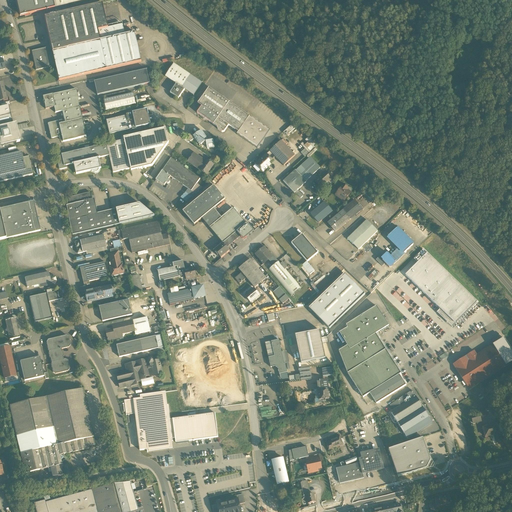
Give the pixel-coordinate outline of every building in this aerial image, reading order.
[(15,0),(20,16),(54,8),(52,0),(15,0)] [(52,0),(54,8),(90,0),(52,0)] [(44,17),(52,52),(125,35),(123,25),(108,28),(103,4),(44,17)] [(52,53),(52,55),(55,65),(58,81),(141,62),(135,33),(125,35),(52,52),(52,53)] [(51,66),(55,65),(52,55),(49,56),(48,53),(47,48),(31,51),(36,71),(51,67),(51,66)] [(165,77),(176,84),(185,90),(194,96),(202,83),(174,64),(165,77)] [(95,82),(98,96),(150,84),(147,71),(95,82)] [(179,99),(185,90),(176,84),(170,93),(179,99)] [(198,104),(202,107),(218,118),(229,102),(209,88),(198,104)] [(64,120),(65,123),(82,119),(76,90),(52,95),(55,107),(54,108),(55,113),(62,112),(64,120)] [(104,101),(106,111),(136,104),(133,94),(104,101)] [(44,104),(45,109),(54,108),(55,107),(52,95),(42,97),(43,101),(42,102),(43,103),(44,104)] [(250,117),(229,102),(218,118),(213,125),(217,128),(217,130),(222,133),(224,132),(229,126),(238,132),(250,117)] [(0,107),(0,117),(10,116),(8,106),(1,107),(0,107)] [(213,125),(218,118),(202,107),(197,113),(213,125)] [(126,116),(130,130),(151,125),(150,119),(152,119),(151,119),(151,117),(149,117),(147,109),(126,114),(126,116)] [(0,127),(12,125),(10,116),(0,117),(0,127)] [(110,134),(130,130),(126,116),(106,120),(110,134)] [(270,131),(250,117),(238,132),(237,135),(257,149),(270,131)] [(82,119),(65,123),(58,124),(61,136),(63,142),(86,137),(82,119)] [(51,139),(61,136),(58,124),(65,123),(64,120),(48,124),(51,139)] [(15,124),(12,125),(0,127),(0,145),(16,142),(16,143),(19,142),(18,136),(15,136),(13,127),(16,126),(15,124)] [(124,138),(124,140),(131,169),(131,171),(152,166),(169,142),(165,128),(124,138)] [(195,139),(200,146),(204,143),(207,141),(208,140),(202,131),(194,136),(193,137),(195,139)] [(185,141),(188,143),(195,139),(193,137),(194,136),(192,134),(187,137),(188,139),(185,141)] [(124,140),(106,144),(109,156),(113,173),(131,169),(124,140)] [(206,144),(207,149),(214,148),(213,141),(209,142),(208,142),(207,141),(204,143),(205,144),(206,144)] [(281,141),(270,152),(275,157),(284,166),(295,156),(281,141)] [(100,158),(109,156),(106,144),(61,154),(61,156),(56,157),(59,170),(66,168),(66,166),(72,164),(74,164),(76,174),(91,171),(92,172),(93,172),(94,173),(96,173),(98,172),(99,169),(101,169),(99,158),(100,158)] [(179,156),(186,161),(189,156),(182,151),(179,156)] [(0,176),(25,170),(22,158),(21,152),(0,157),(0,176)] [(270,162),(275,157),(270,152),(266,155),(270,159),(269,160),(270,162)] [(188,162),(200,170),(206,162),(194,153),(188,162)] [(256,165),(262,171),(266,168),(266,169),(270,165),(269,163),(270,162),(269,160),(270,159),(266,155),(256,165)] [(28,157),(22,158),(25,170),(0,176),(0,182),(32,175),(28,157)] [(171,158),(162,171),(171,177),(179,182),(188,170),(178,163),(173,160),(171,158)] [(310,158),(295,171),(299,175),(300,174),(303,177),(302,178),(306,182),(320,169),(310,158)] [(200,170),(206,175),(213,165),(207,160),(206,162),(200,170),(200,171),(200,170)] [(179,182),(191,191),(196,184),(200,179),(188,170),(179,182)] [(169,180),(171,177),(162,171),(156,180),(164,186),(166,183),(168,184),(169,184),(170,182),(170,181),(169,180)] [(306,183),(306,182),(302,178),(303,177),(300,174),(299,175),(295,171),(283,182),(294,193),(306,183)] [(315,182),(321,188),(322,188),(325,185),(331,180),(325,173),(315,182)] [(196,184),(191,191),(195,194),(202,188),(196,184)] [(336,196),(344,202),(351,193),(347,190),(348,189),(342,185),(339,189),(340,190),(336,196)] [(194,225),(202,219),(214,209),(225,199),(214,186),(183,211),(194,225)] [(79,195),(79,196),(81,202),(84,201),(92,200),(92,199),(91,193),(90,193),(79,195)] [(70,205),(81,202),(79,196),(79,195),(69,197),(68,198),(70,205)] [(84,201),(87,216),(96,214),(96,213),(97,212),(95,201),(93,201),(92,200),(84,201)] [(33,201),(0,209),(0,240),(6,239),(40,231),(38,220),(39,218),(38,217),(37,217),(33,201)] [(73,235),(91,231),(87,216),(84,201),(81,202),(70,205),(66,206),(73,235)] [(328,224),(335,232),(362,209),(355,201),(328,224)] [(311,214),(319,223),(332,212),(324,203),(311,214)] [(140,204),(116,209),(120,224),(155,216),(140,204)] [(223,243),(230,237),(236,232),(246,224),(233,208),(221,218),(209,228),(223,243)] [(91,231),(120,224),(116,209),(98,214),(96,214),(87,216),(91,231)] [(202,219),(209,228),(221,218),(214,209),(202,219)] [(347,239),(358,250),(378,231),(367,220),(347,239)] [(129,239),(132,253),(170,245),(168,234),(162,235),(159,222),(121,230),(123,240),(129,239)] [(246,238),(254,231),(248,225),(247,226),(246,224),(236,232),(240,236),(241,238),(241,237),(242,238),(245,238),(246,238)] [(404,253),(404,254),(413,245),(396,229),(388,237),(399,249),(404,253)] [(230,237),(234,242),(240,236),(236,232),(230,237)] [(291,244),(307,262),(318,253),(302,235),(291,244)] [(75,242),(77,254),(83,253),(107,248),(104,236),(80,241),(75,242)] [(234,242),(230,237),(223,243),(226,247),(228,245),(229,246),(234,242)] [(218,255),(221,259),(229,251),(227,248),(226,247),(223,243),(219,247),(214,250),(218,255)] [(214,250),(219,247),(216,244),(208,250),(211,253),(213,251),(214,250)] [(256,255),(264,264),(269,259),(273,256),(272,256),(271,257),(264,248),(256,255)] [(399,249),(391,257),(395,262),(404,253),(399,249)] [(423,250),(415,258),(419,261),(427,253),(423,250)] [(110,267),(111,274),(124,271),(122,265),(121,265),(118,253),(118,252),(111,254),(109,254),(112,267),(110,267)] [(417,263),(405,275),(440,309),(455,324),(477,302),(427,253),(419,261),(417,263)] [(385,264),(389,268),(396,262),(395,262),(391,257),(388,254),(384,257),(385,258),(383,261),(382,261),(385,264)] [(271,263),(273,266),(278,262),(273,256),(269,259),(272,262),(271,263)] [(376,261),(382,267),(385,264),(382,261),(383,261),(381,260),(379,257),(376,261)] [(239,269),(242,273),(246,278),(255,288),(266,279),(250,259),(239,269)] [(173,263),(174,268),(177,267),(178,272),(184,270),(185,270),(183,261),(173,263)] [(279,262),(278,262),(273,266),(269,270),(291,297),(301,288),(286,269),(281,264),(279,262)] [(315,272),(307,262),(301,268),(309,278),(315,272)] [(80,268),(84,283),(89,282),(108,278),(105,263),(80,268)] [(180,277),(178,272),(177,267),(174,268),(171,268),(158,271),(160,281),(180,277)] [(185,275),(187,280),(189,279),(196,278),(194,268),(185,270),(184,270),(185,275)] [(49,277),(49,276),(48,272),(25,278),(27,288),(39,285),(49,283),(50,285),(55,284),(56,281),(55,277),(53,276),(49,277)] [(239,284),(246,278),(242,273),(235,279),(239,284)] [(329,329),(365,294),(349,278),(345,274),(309,309),(310,309),(309,309),(329,329)] [(132,278),(135,292),(142,290),(139,276),(132,278)] [(188,283),(189,286),(189,289),(192,289),(198,287),(197,281),(190,282),(188,283)] [(99,289),(102,299),(114,297),(114,296),(112,297),(110,287),(112,286),(99,289)] [(168,295),(170,304),(195,299),(192,289),(189,289),(189,286),(178,288),(179,292),(168,295)] [(192,289),(195,299),(205,296),(203,286),(198,287),(192,289)] [(273,292),(283,304),(289,300),(289,299),(279,288),(273,292)] [(85,292),(88,303),(102,299),(99,289),(85,292)] [(254,289),(245,296),(250,303),(259,295),(254,289)] [(60,290),(56,291),(47,293),(29,297),(35,322),(52,318),(51,311),(48,302),(58,300),(62,299),(60,290)] [(99,307),(103,322),(132,315),(129,300),(99,307)] [(21,306),(9,309),(10,315),(22,312),(21,306)] [(339,333),(345,343),(347,346),(350,350),(375,334),(389,326),(376,306),(346,326),(348,328),(339,333)] [(440,309),(437,313),(452,328),(455,324),(440,309)] [(8,332),(10,340),(12,339),(13,339),(17,338),(18,338),(20,338),(18,330),(19,327),(17,326),(15,318),(13,318),(12,319),(12,318),(8,319),(7,320),(5,320),(7,328),(6,330),(8,332)] [(147,318),(133,321),(135,332),(135,335),(150,331),(147,318)] [(114,331),(115,336),(119,335),(122,335),(135,332),(133,321),(112,326),(114,331)] [(106,332),(108,341),(120,338),(119,335),(115,336),(114,331),(111,331),(111,330),(106,332)] [(320,331),(295,336),(301,364),(325,359),(322,344),(321,338),(320,331)] [(345,343),(339,333),(337,335),(343,344),(345,343)] [(339,352),(348,374),(386,350),(375,334),(350,350),(347,346),(339,352)] [(53,372),(55,374),(68,371),(70,369),(68,361),(65,359),(64,359),(63,357),(64,356),(63,352),(62,352),(61,349),(69,347),(70,345),(69,337),(66,335),(48,340),(46,342),(50,358),(51,358),(52,363),(51,364),(53,372)] [(119,357),(158,349),(156,337),(117,345),(119,357)] [(511,352),(503,338),(492,345),(506,366),(511,361),(511,352)] [(279,374),(287,373),(285,364),(284,364),(282,352),(279,340),(271,342),(274,356),(268,358),(271,368),(276,367),(277,368),(278,368),(279,374)] [(265,343),(268,358),(274,356),(271,342),(265,343)] [(456,369),(469,389),(506,366),(492,345),(477,355),(474,351),(466,357),(468,361),(456,369)] [(0,359),(1,365),(4,378),(16,375),(13,362),(9,346),(0,348),(0,359)] [(401,374),(386,350),(348,374),(363,398),(370,394),(385,384),(399,375),(401,374)] [(24,378),(24,381),(44,376),(39,357),(20,361),(24,378)] [(453,365),(456,369),(468,361),(466,357),(453,365)] [(120,387),(121,388),(126,387),(127,388),(131,387),(131,386),(137,384),(136,382),(140,381),(140,380),(146,379),(145,377),(153,375),(157,374),(158,375),(161,374),(161,373),(160,368),(161,368),(159,361),(153,362),(153,361),(151,360),(150,360),(149,362),(150,364),(147,365),(146,361),(142,361),(135,362),(136,364),(132,365),(132,366),(126,367),(127,372),(123,373),(123,372),(117,373),(117,374),(116,375),(118,381),(119,380),(119,382),(118,382),(119,387),(120,387)] [(331,367),(323,368),(324,376),(332,375),(331,367)] [(300,375),(301,381),(311,379),(310,374),(309,368),(303,369),(304,374),(300,375)] [(370,394),(376,405),(406,386),(399,375),(385,384),(370,394)] [(322,400),(323,402),(326,401),(326,400),(329,399),(328,390),(327,381),(317,383),(319,399),(319,400),(322,400)] [(284,387),(285,396),(292,395),(291,386),(284,387)] [(20,454),(25,453),(93,437),(82,389),(9,405),(20,454)] [(390,406),(393,412),(416,397),(412,391),(390,406)] [(140,395),(140,398),(124,400),(126,415),(135,414),(140,450),(169,447),(169,442),(164,405),(163,392),(140,395)] [(431,421),(416,397),(393,412),(391,413),(407,439),(431,424),(430,422),(431,421)] [(168,405),(164,405),(169,442),(173,441),(172,438),(175,438),(175,443),(218,437),(215,413),(170,419),(168,405)] [(471,416),(473,424),(481,422),(480,418),(479,414),(471,416)] [(494,435),(496,444),(502,443),(499,433),(497,425),(497,424),(496,424),(494,425),(483,428),(484,434),(493,432),(494,435)] [(61,465),(61,464),(61,462),(64,459),(60,456),(63,455),(64,456),(65,454),(89,449),(88,447),(88,446),(89,446),(90,446),(95,445),(93,437),(25,453),(30,472),(30,473),(48,468),(62,465),(61,465)] [(327,446),(329,451),(340,446),(339,444),(342,443),(341,439),(340,437),(328,442),(329,444),(327,446)] [(423,438),(389,450),(398,477),(410,474),(427,468),(430,460),(423,438)] [(292,450),(294,460),(309,457),(306,447),(292,450)] [(384,469),(380,454),(370,456),(369,452),(361,454),(362,458),(359,459),(360,463),(336,469),(340,484),(364,479),(363,474),(384,469)] [(20,454),(25,474),(30,472),(25,453),(20,454)] [(275,474),(278,485),(288,483),(282,458),(272,460),(275,471),(275,474)] [(312,470),(313,472),(317,471),(317,469),(320,468),(318,459),(316,460),(310,461),(309,458),(306,458),(309,471),(312,470)] [(52,477),(59,477),(62,476),(60,468),(63,468),(62,465),(48,468),(49,473),(51,472),(52,477)] [(131,481),(123,482),(131,511),(133,511),(139,511),(131,481)] [(298,482),(299,489),(300,493),(302,500),(307,499),(306,496),(310,495),(307,481),(298,482)] [(131,511),(123,482),(115,483),(93,489),(45,502),(47,511),(131,511)] [(307,499),(308,504),(316,502),(314,494),(310,495),(306,496),(307,499)] [(434,497),(435,502),(436,506),(437,506),(451,503),(449,494),(434,497)] [(238,500),(239,505),(245,503),(243,495),(237,496),(238,500)] [(45,500),(34,503),(35,509),(36,511),(47,511),(45,502),(45,500)] [(240,511),(240,509),(239,505),(238,500),(237,500),(238,501),(218,506),(218,504),(217,505),(219,511),(240,511)]
